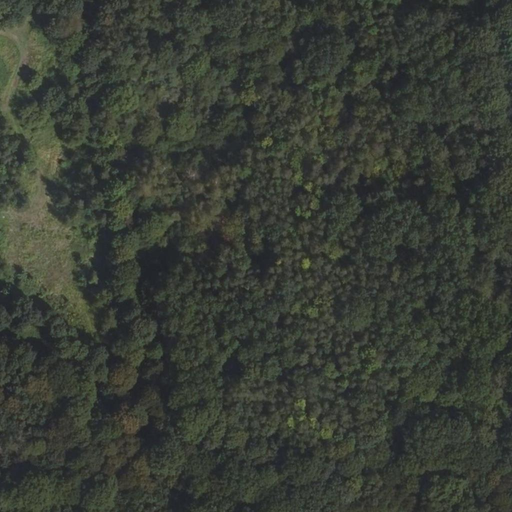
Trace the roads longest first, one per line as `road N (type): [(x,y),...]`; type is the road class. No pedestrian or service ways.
road 1 (track): [(42,185),(12,118),(35,0)]
road 2 (track): [(511,146),(477,0)]
